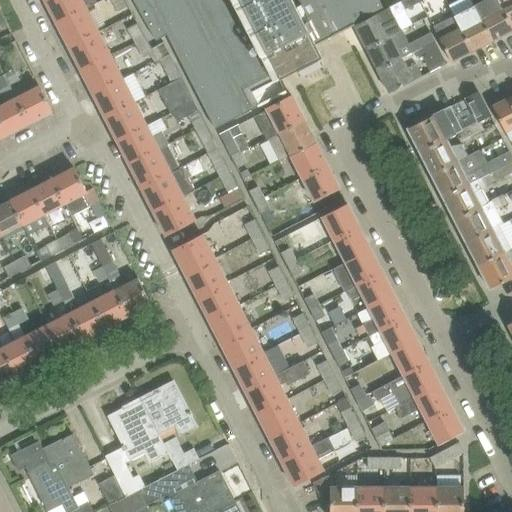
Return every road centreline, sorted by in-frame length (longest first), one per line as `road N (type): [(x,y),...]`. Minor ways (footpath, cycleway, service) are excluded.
road 1 (residential): [(193,331),(104,149),(77,126)]
road 2 (residential): [(444,339),(333,132)]
road 3 (residential): [(0,429),(193,331)]
road 4 (residential): [(278,511),(193,331)]
road 5 (residential): [(333,132),(450,73),(511,69)]
road 6 (residential): [(511,470),(444,339)]
road 7 (residential): [(77,126),(14,0)]
